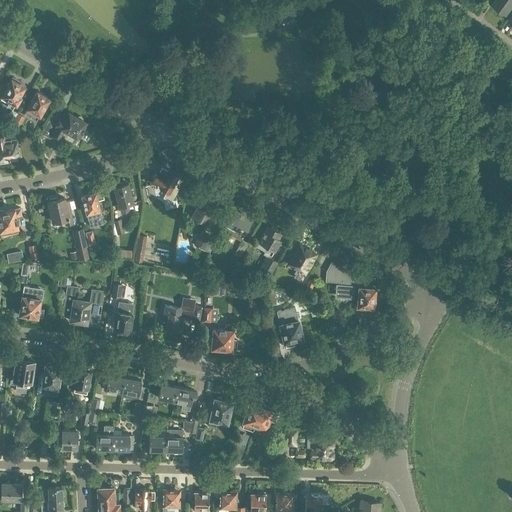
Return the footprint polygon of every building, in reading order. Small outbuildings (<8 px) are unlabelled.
[(502,11),(506,14),(511,5),(511,0),(496,0),(493,5),(497,7),(497,10),(500,12),(502,11)] [(0,94),(3,96),(2,97),(8,101),(6,105),(12,109),(15,104),(17,105),(20,98),(19,97),(24,87),(20,85),(21,83),(13,78),(7,89),(4,87),(0,94)] [(37,92),(24,113),(36,120),(39,115),(40,115),(40,114),(42,114),(44,110),(44,108),(49,99),(37,92)] [(77,117),(66,111),(62,119),(60,118),(56,126),(49,121),(39,138),(48,143),(50,139),(51,139),(52,137),(58,140),(64,130),(79,139),(87,123),(83,121),(83,120),(82,119),(82,118),(81,117),(80,117),(79,117),(78,117),(77,117)] [(10,113),(7,120),(12,123),(16,116),(10,113)] [(13,124),(19,128),(25,118),(18,114),(13,124)] [(11,143),(10,140),(4,141),(3,137),(0,137),(0,162),(8,161),(8,159),(9,159),(9,158),(17,157),(18,157),(18,156),(20,154),(19,150),(17,149),(17,148),(16,143),(11,143)] [(158,172),(152,182),(160,186),(159,187),(168,192),(164,198),(171,202),(178,190),(173,187),(180,176),(169,170),(169,171),(162,168),(159,173),(158,172)] [(121,185),(114,187),(119,207),(120,206),(122,213),(129,211),(127,205),(133,203),(128,183),(126,184),(126,182),(121,184),(121,185)] [(196,207),(191,216),(206,225),(212,216),(209,214),(214,207),(211,206),(217,196),(201,187),(196,197),(198,198),(194,206),(196,207)] [(86,213),(88,220),(102,216),(100,209),(98,200),(104,199),(102,190),(95,192),(95,191),(94,191),(92,190),(89,191),(88,193),(81,194),(86,213)] [(65,219),(66,225),(73,223),(68,201),(65,201),(64,198),(57,199),(57,198),(50,199),(50,201),(48,202),(53,222),(65,219)] [(0,234),(0,236),(18,233),(17,228),(18,228),(17,222),(18,222),(17,217),(22,216),(20,208),(14,209),(3,211),(2,210),(0,210),(0,234)] [(237,208),(231,218),(229,217),(225,223),(227,224),(225,229),(233,234),(232,236),(240,241),(252,221),(243,216),(244,212),(237,208)] [(114,222),(117,234),(124,233),(120,220),(114,222)] [(264,252),(267,253),(259,266),(268,271),(276,256),(272,254),(280,240),(278,239),(281,234),(268,226),(258,243),(266,248),(264,252)] [(77,248),(79,248),(85,246),(86,246),(83,229),(73,231),(77,248)] [(87,232),(90,244),(96,243),(93,231),(87,232)] [(202,232),(194,245),(204,251),(212,238),(202,232)] [(140,235),(135,261),(144,262),(148,236),(140,235)] [(234,255),(240,258),(248,244),(243,240),(234,255)] [(299,270),(294,277),(299,280),(304,272),(304,273),(316,254),(300,244),(293,255),(291,255),(289,256),(287,257),(287,259),(287,261),(288,263),(299,270)] [(29,247),(32,260),(38,259),(35,245),(29,247)] [(90,246),(93,258),(99,257),(96,245),(90,246)] [(79,248),(81,260),(88,258),(85,246),(79,248)] [(9,262),(23,260),(21,252),(8,254),(9,262)] [(358,273),(352,273),(333,262),(328,270),(327,279),(339,280),(339,284),(336,284),(335,296),(353,297),(353,294),(358,294),(356,307),(373,308),(374,307),(376,305),(376,301),(374,300),(375,289),(373,289),(372,287),(368,286),(366,288),(359,288),(359,281),(357,281),(358,273)] [(22,264),(20,278),(28,279),(30,265),(22,264)] [(309,277),(303,288),(310,291),(315,280),(309,277)] [(121,298),(123,284),(113,283),(110,297),(121,298)] [(66,285),(62,314),(71,316),(70,321),(87,324),(87,323),(90,323),(89,325),(98,326),(104,291),(92,290),(90,301),(76,299),(78,287),(66,285)] [(40,299),(41,290),(29,288),(29,287),(24,286),(22,296),(19,315),(20,315),(20,317),(26,318),(26,316),(37,318),(37,317),(42,318),(43,310),(39,309),(40,299)] [(267,289),(270,305),(277,304),(274,288),(267,289)] [(116,311),(114,329),(130,332),(132,314),(130,313),(131,306),(118,304),(117,311),(116,311)] [(168,314),(165,334),(176,336),(180,317),(200,320),(202,308),(194,306),(193,311),(181,309),(181,308),(165,305),(163,313),(168,314)] [(284,342),(285,347),(294,345),(293,340),(302,338),(300,328),(300,326),(300,324),(299,323),(298,320),(286,323),(283,311),(277,312),(284,343),(284,342)] [(231,349),(236,350),(237,341),(232,340),(232,330),(232,326),(225,325),(224,330),(213,329),(211,349),(212,349),(214,350),(217,350),(218,349),(231,350),(231,349)] [(27,383),(30,383),(34,361),(17,359),(15,372),(12,371),(11,378),(14,378),(14,381),(17,381),(15,392),(26,393),(27,388),(27,383)] [(48,363),(46,365),(45,364),(43,375),(40,374),(38,385),(37,391),(55,394),(56,388),(58,389),(62,367),(53,366),(52,364),(48,363)] [(91,372),(90,372),(89,370),(86,369),(83,371),(77,369),(76,371),(72,370),(70,383),(74,383),(73,389),(74,389),(73,392),(87,394),(88,390),(88,387),(90,387),(91,384),(89,382),(91,372)] [(106,389),(122,392),(125,377),(108,375),(106,389)] [(125,377),(122,392),(121,397),(132,398),(132,393),(139,394),(141,380),(125,377)] [(158,398),(175,401),(177,387),(161,384),(158,398)] [(194,390),(177,387),(175,401),(182,403),(181,410),(189,411),(192,398),(196,399),(197,393),(193,392),(194,390)] [(91,410),(97,411),(100,401),(94,399),(91,410)] [(227,424),(230,412),(233,411),(234,408),(231,405),(232,403),(215,399),(214,404),(211,403),(209,414),(211,415),(210,420),(209,425),(216,426),(217,422),(227,424)] [(59,417),(61,404),(53,402),(51,416),(59,417)] [(242,427),(253,431),(255,426),(265,429),(268,420),(274,422),(277,414),(249,405),(244,422),(242,427)] [(97,411),(91,410),(89,421),(95,422),(97,411)] [(191,421),(197,422),(200,412),(194,410),(193,415),(191,421)] [(83,413),(80,424),(87,426),(89,414),(83,413)] [(197,422),(191,421),(189,432),(195,433),(197,422)] [(103,426),(103,434),(96,434),(96,449),(112,449),(113,430),(113,426),(103,426)] [(77,430),(71,430),(71,427),(65,427),(65,430),(62,430),(61,436),(59,436),(59,444),(61,444),(61,448),(76,448),(77,430)] [(198,428),(196,439),(202,440),(204,430),(198,428)] [(166,430),(165,450),(182,451),(183,429),(166,429),(166,430)] [(19,430),(20,447),(27,446),(27,430),(19,430)] [(121,430),(113,430),(112,449),(129,450),(129,449),(132,449),(132,435),(129,435),(121,435),(121,430)] [(158,430),(157,436),(149,436),(149,450),(165,450),(166,430),(158,430)] [(298,431),(288,431),(285,431),(285,448),(298,448),(298,431)] [(236,442),(232,452),(242,456),(247,441),(249,436),(243,434),(242,436),(236,434),(234,441),(236,442)] [(316,439),(315,439),(309,439),(309,450),(312,450),(312,451),(310,451),(310,457),(315,457),(315,459),(331,459),(333,457),(334,453),(331,451),(331,448),(334,446),(334,442),(331,439),(324,439),(324,437),(316,436),(316,439)] [(1,484),(1,500),(21,500),(21,484),(1,484)] [(62,488),(48,488),(48,501),(41,501),(41,504),(36,504),(29,504),(29,511),(35,511),(36,511),(49,510),(63,510),(62,488)] [(98,489),(98,505),(118,504),(118,494),(113,494),(113,488),(98,489)] [(139,506),(139,508),(148,508),(148,500),(154,500),(155,491),(149,491),(149,489),(140,489),(140,491),(135,491),(134,505),(139,506)] [(178,511),(179,506),(179,492),(175,492),(175,490),(167,490),(167,492),(163,492),(162,511),(178,511)] [(220,491),(219,507),(235,508),(236,494),(231,494),(232,492),(220,491)] [(193,510),(208,510),(209,493),(194,492),(193,510)] [(276,509),(290,510),(292,510),(293,496),(288,496),(288,494),(281,493),(281,496),(276,496),(276,509)] [(264,511),(266,495),(251,494),(249,511),(264,511)] [(311,511),(310,511),(318,511),(319,505),(321,505),(321,496),(320,496),(320,494),(307,494),(307,496),(306,496),(305,511),(311,511)] [(352,508),(351,511),(378,511),(380,503),(360,501),(359,509),(352,508)] [(20,502),(20,511),(27,511),(28,502),(20,502)]
